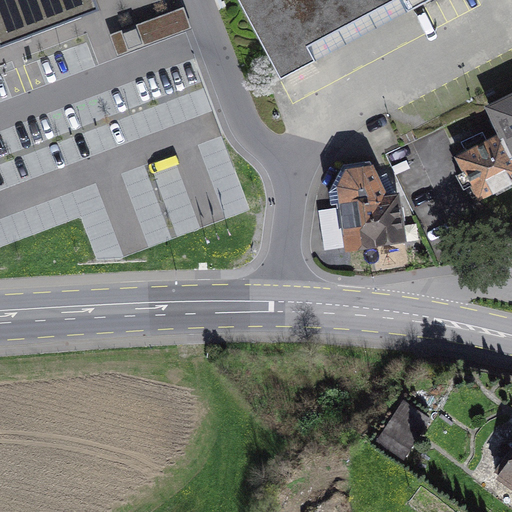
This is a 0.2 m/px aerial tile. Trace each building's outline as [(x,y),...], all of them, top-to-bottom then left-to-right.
[(0,0),(0,48),(99,11),(95,0),(0,0)] [(237,0),(280,81),(316,62),(308,48),(399,0),(421,0),(424,5),(432,0),(237,0)] [(421,0),(399,0),(308,48),(316,62),(424,5),(421,0)] [(88,45),(59,56),(67,77),(96,66),(88,45)] [(511,98),(489,109),(503,135),(511,152),(511,98)] [(511,152),(503,135),(459,158),(465,171),(457,175),(465,191),(473,186),(480,199),(511,181),(511,152)] [(343,207),(349,247),(376,244),(376,241),(402,238),(396,198),(388,199),(370,161),(343,166),(334,184),(338,208),(343,207)] [(429,420),(404,402),(376,442),(401,460),(429,420)] [(511,451),(496,473),(511,485),(511,451)]
